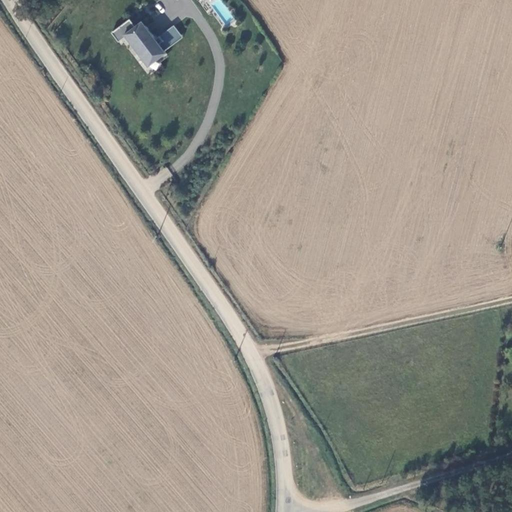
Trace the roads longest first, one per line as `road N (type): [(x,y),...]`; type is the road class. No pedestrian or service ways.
road 1 (tertiary): [(283,510),(276,421),(243,340),(7,0)]
road 2 (unclassified): [(283,510),(347,504),(511,454)]
